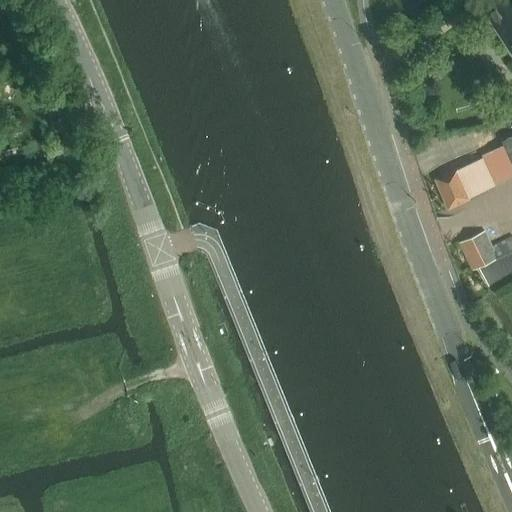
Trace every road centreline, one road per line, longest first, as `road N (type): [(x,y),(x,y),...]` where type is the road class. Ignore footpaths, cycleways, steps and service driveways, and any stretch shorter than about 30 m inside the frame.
road 1 (unclassified): [(259,511),(196,363),(118,140),(56,0)]
road 2 (tertiary): [(511,491),(439,316),(331,0)]
